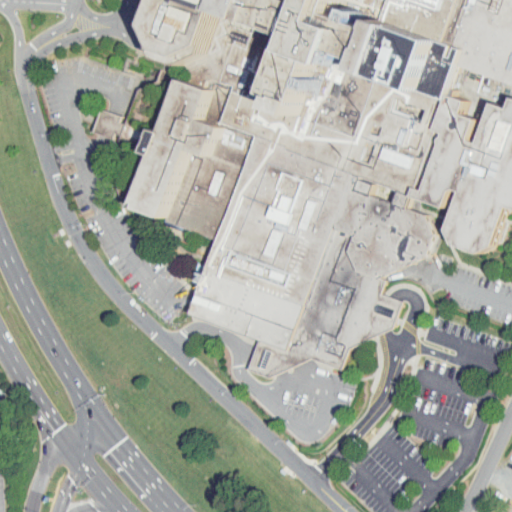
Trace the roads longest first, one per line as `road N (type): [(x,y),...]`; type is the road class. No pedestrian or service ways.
road 1 (primary): [(177,511),(55,354),(0,242)]
road 2 (primary): [(0,343),(73,451)]
